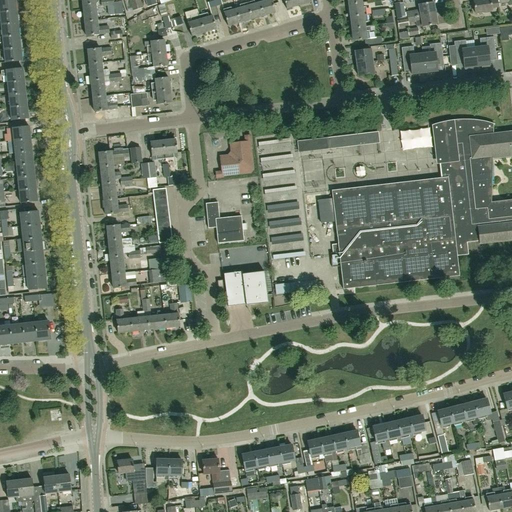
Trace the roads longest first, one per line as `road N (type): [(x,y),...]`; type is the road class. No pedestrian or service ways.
road 1 (residential): [(93,437),(171,443),(272,435),(511,373)]
road 2 (residential): [(212,342),(511,295)]
road 3 (tertiary): [(89,366),(67,133)]
road 4 (residential): [(212,342),(206,282),(185,242),(187,207),(199,184),(192,117)]
road 5 (residential): [(192,117),(185,60),(329,15)]
road 6 (residential): [(341,101),(511,82)]
road 7 (residential): [(192,117),(341,101)]
road 8 (tertiary): [(67,133),(51,0)]
road 9 (residential): [(67,133),(192,117)]
road 10 (residential): [(89,366),(212,342)]
